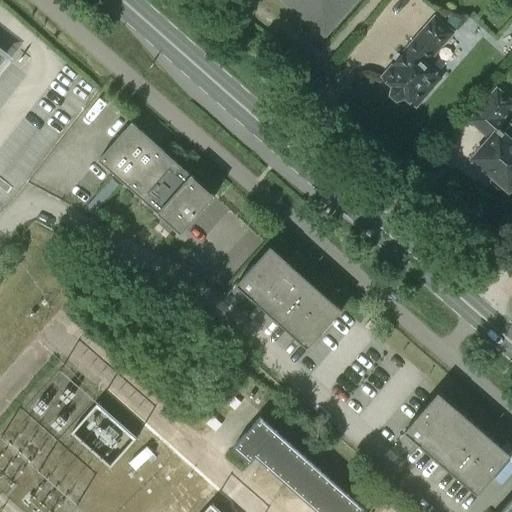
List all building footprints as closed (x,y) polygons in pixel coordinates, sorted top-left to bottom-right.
[(511,0),(283,0),(314,27),(317,23),(330,30),(355,0),(511,0)] [(394,100),(402,97),(414,107),(439,78),(424,64),(454,30),(436,15),(391,66),(392,67),(382,79),(389,86),(387,94),(394,100)] [(511,143),(502,135),(510,126),(504,120),(511,109),(511,101),(496,88),(484,103),(469,121),(481,132),(464,152),(508,190),(511,186),(511,143)] [(214,197),(131,123),(98,161),(181,235),(214,197)] [(112,180),(99,195),(85,210),(93,217),(107,201),(119,187),(112,180)] [(270,247),(235,286),(251,300),(307,350),(341,311),(286,261),(270,247)] [(364,327),(372,333),(382,321),(375,315),(364,327)] [(403,433),(477,495),(511,456),(437,393),(403,433)] [(110,468),(135,440),(97,406),(72,434),(110,468)] [(250,465),(255,459),(315,511),(362,511),(364,510),(259,418),(232,449),(250,465)] [(511,511),(511,498),(500,511),(511,511)]
